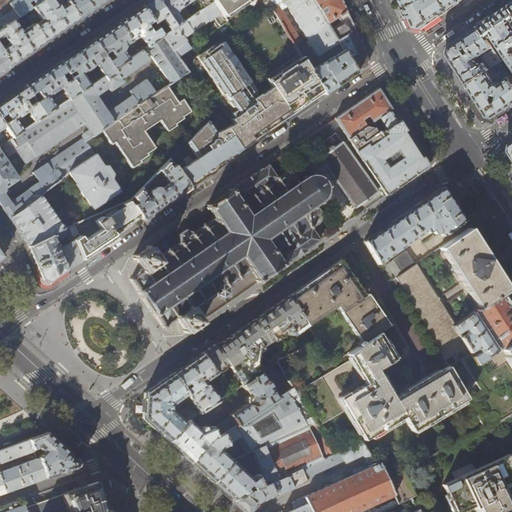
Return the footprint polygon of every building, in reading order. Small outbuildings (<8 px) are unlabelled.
[(0,0),(0,29),(18,17),(6,0),(0,0)] [(33,1),(36,5),(43,0),(6,0),(18,17),(24,13),(31,8),(28,4),(33,1)] [(64,0),(43,0),(36,5),(31,8),(24,13),(45,42),(62,30),(78,19),(64,0)] [(64,0),(78,19),(95,8),(106,0),(64,0)] [(183,38),(200,26),(207,21),(200,10),(175,27),(157,0),(151,0),(148,2),(142,6),(152,21),(154,23),(158,21),(159,22),(160,22),(161,22),(163,22),(167,27),(166,28),(165,29),(165,30),(165,31),(166,32),(162,35),(177,57),(190,48),(183,38)] [(157,0),(175,27),(200,10),(213,1),(211,0),(157,0)] [(211,0),(213,1),(226,20),(255,0),(211,0)] [(342,82),(356,72),(326,22),(312,0),(267,0),(297,49),(302,45),(277,4),(283,0),(315,52),(312,54),(314,56),(316,55),(321,63),(309,70),(323,93),(324,94),(342,82)] [(312,0),(326,22),(345,11),(340,0),(312,0)] [(460,2),(458,0),(401,0),(407,12),(414,27),(417,27),(421,28),(440,15),(441,16),(448,11),(448,10),(456,4),(460,2)] [(226,20),(213,1),(200,10),(207,21),(208,23),(212,20),(218,29),(228,23),(226,20)] [(511,10),(508,5),(493,15),(477,26),(486,40),(491,37),(505,58),(511,53),(511,51),(510,48),(511,47),(511,10)] [(146,25),(152,21),(142,6),(131,14),(117,23),(134,47),(136,46),(135,44),(136,43),(134,39),(137,38),(140,37),(146,46),(162,35),(157,27),(150,32),(146,25)] [(345,11),(326,22),(356,72),(362,68),(366,66),(368,58),(364,50),(352,25),(347,14),(345,11)] [(24,13),(18,17),(0,29),(0,49),(11,65),(28,53),(45,42),(24,13)] [(105,31),(93,40),(102,54),(107,51),(111,58),(107,61),(113,69),(128,59),(122,50),(124,46),(127,44),(130,50),(134,47),(117,23),(105,31)] [(447,46),(446,54),(454,66),(465,84),(487,70),(480,59),(493,50),(486,40),(477,26),(467,33),(447,46)] [(34,123),(26,128),(12,138),(0,145),(0,205),(8,217),(40,194),(69,173),(94,155),(84,141),(101,130),(166,86),(187,71),(177,57),(162,35),(146,46),(145,47),(155,63),(153,68),(125,86),(131,96),(106,113),(95,96),(107,87),(109,91),(122,82),(120,79),(148,60),(141,50),(140,51),(137,52),(128,59),(113,69),(115,73),(106,80),(103,76),(100,78),(92,84),(89,86),(80,92),(44,116),(34,123)] [(107,61),(102,54),(93,40),(76,51),(59,62),(80,92),(89,86),(81,74),(95,65),(103,76),(106,80),(115,73),(113,69),(107,61)] [(246,146),(257,137),(268,129),(269,129),(276,125),(291,115),(272,87),(261,95),(224,41),(214,48),(199,58),(223,94),(226,98),(227,97),(230,101),(233,106),(236,110),(231,113),(234,117),(231,119),(233,123),(230,126),(226,127),(215,132),(208,120),(181,147),(194,165),(180,175),(189,187),(223,163),(230,158),(239,151),(240,151),(246,146)] [(199,58),(214,48),(212,46),(195,58),(221,95),(223,94),(199,58)] [(0,49),(0,72),(11,65),(0,49)] [(299,53),(265,77),(272,87),(291,115),(310,102),(323,93),(309,70),(299,53)] [(24,86),(44,116),(80,92),(59,62),(42,74),(24,86)] [(494,81),(487,70),(465,84),(472,95),(486,116),(493,118),(505,110),(511,105),(511,82),(509,78),(508,77),(499,83),(494,81)] [(92,84),(100,78),(97,74),(89,79),(92,84)] [(8,97),(0,102),(0,120),(12,138),(26,128),(24,126),(20,129),(14,120),(27,112),(34,123),(44,116),(24,86),(8,97)] [(177,102),(166,86),(101,130),(110,144),(113,142),(130,167),(139,161),(138,160),(146,154),(145,153),(152,148),(142,132),(159,121),(166,132),(175,126),(174,124),(182,118),(181,117),(189,110),(181,99),(177,102)] [(339,126),(347,137),(346,137),(347,138),(348,138),(385,195),(426,167),(426,168),(429,166),(428,165),(427,165),(423,158),(424,157),(415,143),(406,129),(405,129),(400,122),(400,121),(400,120),(396,123),(388,111),(391,110),(393,109),(391,107),(379,89),(380,89),(379,88),(378,87),(377,88),(377,89),(368,95),(366,96),(356,104),(345,111),(345,110),(344,111),(344,112),(335,117),(334,118),(335,119),(338,124),(338,125),(339,126)] [(275,170),(339,126),(338,125),(338,124),(335,119),(334,118),(268,164),(269,166),(271,170),(271,169),(272,170),(273,169),(274,169),(275,170)] [(0,145),(12,138),(0,120),(0,145)] [(319,158),(354,209),(362,203),(363,204),(367,201),(371,198),(371,197),(378,193),(342,142),(341,143),(336,137),(316,151),(320,157),(319,158)] [(95,154),(94,155),(69,173),(76,185),(75,185),(82,196),(83,195),(92,209),(119,191),(111,179),(112,174),(113,174),(107,166),(106,166),(102,165),(95,154)] [(164,204),(189,187),(180,175),(169,159),(158,170),(166,183),(159,188),(158,187),(157,186),(155,186),(154,186),(149,190),(149,191),(148,192),(148,193),(149,195),(147,196),(141,187),(129,199),(139,215),(142,219),(164,204)] [(296,257),(306,249),(307,250),(308,249),(308,248),(312,246),(314,245),(313,245),(314,244),(313,244),(316,242),(318,241),(320,240),(319,237),(318,238),(317,236),(316,235),(318,234),(318,232),(317,230),(316,230),(314,231),(312,228),(311,226),(313,225),(315,224),(316,226),(318,224),(317,223),(318,221),(319,219),(321,219),(321,216),(320,216),(319,213),(319,211),(320,210),(319,208),(318,209),(315,206),(319,203),(320,205),(323,203),(321,201),(323,199),(325,196),(327,197),(328,194),(326,193),(326,190),(326,187),(329,186),(328,183),(325,184),(324,181),(322,179),(324,177),(322,176),(320,178),(317,176),(314,175),(314,173),(312,173),(311,175),(308,176),(305,177),(303,175),(301,176),(302,178),(298,182),(298,181),(297,182),(296,179),(295,177),(297,175),(296,174),(294,175),(292,174),(290,173),(290,171),(288,171),(288,172),(285,173),(283,173),(281,172),(280,173),(281,175),(280,176),(278,178),(276,176),(275,176),(273,173),(275,171),(275,170),(274,169),(273,169),(272,170),(271,169),(271,170),(269,166),(268,164),(267,165),(267,164),(266,165),(266,166),(265,168),(262,169),(262,168),(261,168),(259,169),(259,170),(256,172),(255,172),(253,173),(253,174),(244,180),(243,179),(241,180),(242,181),(238,184),(238,183),(236,184),(236,185),(236,186),(234,187),(232,188),(231,188),(231,187),(228,190),(228,191),(228,192),(209,205),(209,204),(208,205),(208,204),(207,205),(207,206),(206,206),(207,207),(205,208),(207,210),(208,209),(208,210),(209,209),(214,216),(213,217),(214,218),(205,224),(204,223),(201,225),(202,226),(193,232),(193,231),(192,232),(186,229),(184,229),(178,233),(178,234),(178,241),(178,242),(178,243),(169,249),(169,248),(166,250),(166,251),(158,257),(157,256),(158,254),(156,251),(154,251),(152,252),(151,250),(152,250),(151,249),(152,249),(150,246),(149,247),(149,246),(148,246),(146,247),(146,248),(146,249),(137,255),(136,255),(135,254),(133,256),(134,257),(133,257),(134,257),(134,260),(135,260),(136,260),(139,264),(142,269),(141,269),(142,270),(142,271),(132,278),(132,277),(130,279),(132,282),(132,281),(138,291),(138,292),(139,294),(140,294),(141,296),(141,297),(140,297),(141,299),(142,298),(143,299),(144,299),(147,303),(150,307),(149,307),(150,308),(149,308),(149,309),(149,310),(150,311),(151,311),(152,311),(153,313),(152,313),(154,316),(154,315),(155,316),(155,315),(162,325),(161,325),(163,328),(165,326),(165,325),(175,319),(175,320),(176,320),(177,320),(180,324),(183,329),(183,330),(183,331),(184,333),(185,332),(185,333),(186,333),(189,332),(188,331),(189,331),(188,330),(198,324),(199,324),(199,325),(201,323),(201,322),(202,321),(201,318),(200,319),(199,318),(197,317),(198,316),(199,313),(197,311),(195,311),(194,310),(203,304),(204,305),(206,303),(206,302),(214,296),(215,297),(216,296),(222,299),(223,299),(230,295),(230,293),(230,287),(229,285),(238,279),(239,280),(242,278),(241,277),(250,271),(251,272),(252,271),(256,278),(256,279),(256,280),(255,280),(257,283),(259,282),(259,283),(260,282),(260,283),(262,282),(262,281),(262,280),(274,272),(281,267),(282,267),(284,266),(284,265),(284,264),(286,262),(288,261),(288,262),(289,261),(289,262),(291,261),(290,260),(294,257),(295,258),(296,257)] [(364,242),(377,263),(428,228),(430,231),(431,231),(442,224),(448,232),(463,221),(456,210),(442,188),(404,214),(364,242)] [(65,229),(40,194),(8,217),(18,232),(28,246),(65,229)] [(113,233),(139,215),(129,199),(121,203),(123,206),(106,218),(105,216),(102,218),(101,216),(94,221),(96,224),(80,235),(73,239),(82,260),(111,240),(115,237),(113,233)] [(73,239),(68,228),(65,229),(28,246),(35,264),(42,280),(49,282),(72,267),(82,260),(73,239)] [(439,248),(479,308),(500,294),(507,290),(492,266),(483,252),(468,228),(439,248)] [(392,259),(401,273),(414,264),(405,251),(392,259)] [(308,326),(337,306),(361,341),(357,344),(359,346),(379,332),(389,325),(367,294),(365,295),(340,260),(319,275),(289,296),(308,326)] [(414,264),(401,273),(395,277),(444,360),(456,354),(466,348),(459,337),(457,333),(452,326),(454,325),(416,263),(414,264)] [(511,310),(511,297),(507,290),(500,294),(511,311),(511,310)] [(476,365),(511,341),(511,312),(511,311),(500,294),(479,308),(478,309),(475,311),(454,325),(452,326),(457,333),(464,329),(466,333),(459,337),(466,348),(469,353),(476,348),(479,353),(472,357),(476,365)] [(257,350),(276,337),(283,338),(284,334),(293,336),(308,326),(289,296),(258,317),(215,346),(214,345),(205,351),(201,354),(215,374),(222,383),(229,393),(242,385),(261,373),(256,366),(257,350)] [(379,332),(359,346),(351,359),(295,391),(313,423),(316,427),(345,410),(364,440),(403,417),(412,431),(466,398),(484,429),(511,415),(511,341),(476,365),(472,357),(469,353),(466,348),(456,354),(468,373),(469,373),(480,390),(466,398),(448,366),(393,399),(376,370),(395,359),(379,332)] [(183,366),(173,373),(187,395),(193,403),(199,413),(229,393),(222,383),(213,389),(210,384),(209,382),(206,384),(204,381),(215,374),(201,354),(183,366)] [(176,402),(187,395),(173,373),(144,393),(142,418),(151,426),(168,442),(188,420),(199,413),(193,403),(176,414),(172,410),(172,405),(174,403),(176,406),(179,405),(176,402)] [(206,429),(205,426),(202,428),(199,430),(188,420),(168,442),(177,450),(190,462),(211,440),(223,434),(285,393),(282,389),(275,394),(271,388),(273,387),(267,379),(265,380),(261,373),(242,385),(248,395),(246,396),(245,401),(246,403),(229,415),(230,416),(213,428),(212,426),(206,429)] [(293,388),(285,393),(223,434),(211,440),(190,462),(200,471),(212,482),(233,461),(220,450),(223,447),(228,445),(242,435),(252,451),(313,423),(295,391),(293,388)] [(316,427),(313,423),(252,451),(261,471),(257,474),(251,478),(233,461),(212,482),(220,490),(232,500),(332,455),(316,427)] [(51,436),(48,433),(28,440),(32,449),(36,448),(37,451),(40,449),(43,452),(38,458),(39,457),(46,477),(75,467),(77,465),(78,462),(78,461),(77,459),(51,436)] [(33,451),(32,449),(28,440),(0,450),(0,478),(5,492),(33,482),(46,477),(39,457),(38,458),(35,458),(9,468),(6,461),(33,451)] [(369,468),(375,465),(361,442),(332,455),(232,500),(232,501),(244,511),(249,511),(257,505),(257,504),(307,481),(307,480),(344,462),(345,464),(362,456),(369,468)] [(511,511),(511,507),(503,489),(511,484),(511,461),(509,454),(442,485),(454,511),(473,503),(476,511),(511,511)] [(375,465),(369,468),(303,497),(299,499),(292,503),(295,509),(290,510),(289,508),(280,511),(381,511),(383,511),(398,505),(385,477),(379,464),(375,465)] [(403,469),(385,477),(398,505),(401,503),(410,499),(409,499),(415,496),(403,469)] [(62,495),(24,509),(25,511),(105,511),(100,493),(97,482),(79,488),(62,495)] [(4,506),(0,507),(0,511),(25,511),(24,509),(21,500),(4,506)] [(411,511),(401,503),(398,505),(383,511),(411,511)]
